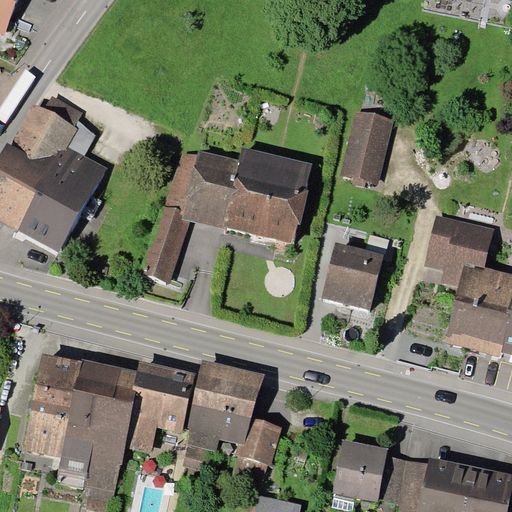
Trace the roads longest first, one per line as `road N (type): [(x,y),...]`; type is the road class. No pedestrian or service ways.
road 1 (secondary): [(511,420),(0,288)]
road 2 (tertiary): [(0,139),(93,0)]
